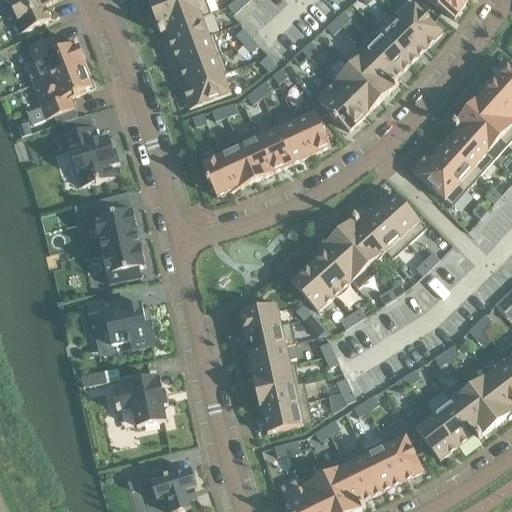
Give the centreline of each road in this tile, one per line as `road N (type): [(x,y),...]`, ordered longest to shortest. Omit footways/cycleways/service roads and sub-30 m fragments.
road 1 (residential): [(510,0),(433,101),(375,154),(278,214),(180,244)]
road 2 (residential): [(180,244),(224,459),(244,511)]
road 3 (residential): [(98,0),(180,244)]
